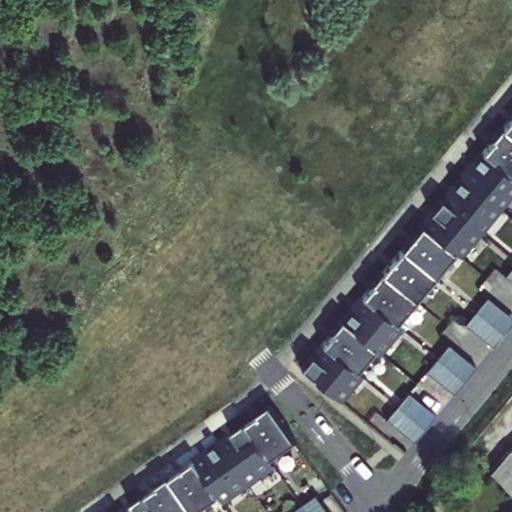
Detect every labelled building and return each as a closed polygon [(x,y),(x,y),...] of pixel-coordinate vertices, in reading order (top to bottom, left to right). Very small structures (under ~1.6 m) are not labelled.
[(511,117),(503,129),(501,128),(491,140),(492,141),(477,160),(443,202),(441,200),(431,213),(432,214),(382,274),(381,273),(371,285),(372,287),(343,322),(341,321),(331,333),(332,334),(313,358),(312,357),(301,370),(339,401),(360,376),(357,373),(376,350),(379,353),(399,328),(396,325),(456,254),(459,256),(511,192),(511,117)] [(511,326),(511,318),(487,298),(465,325),(494,348),(511,326)] [(477,369),(448,345),(426,372),(455,396),(477,369)] [(437,417),(408,393),(386,420),(415,444),(437,417)] [(202,511),(220,500),(223,503),(274,466),(272,463),(298,445),(271,407),(257,417),(259,419),(246,428),(245,426),(232,435),(233,437),(170,481),(169,480),(156,489),(157,490),(145,499),(144,497),(131,507),(132,508),(126,511),(202,511)] [(509,447),(489,471),(511,496),(511,450),(510,449),(509,447)] [(327,511),(317,497),(294,511),(327,511)]
